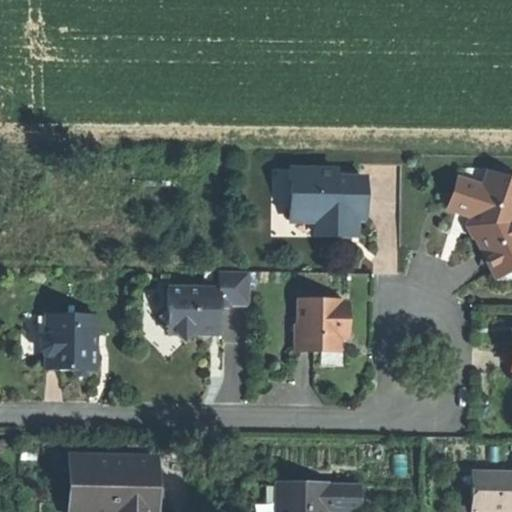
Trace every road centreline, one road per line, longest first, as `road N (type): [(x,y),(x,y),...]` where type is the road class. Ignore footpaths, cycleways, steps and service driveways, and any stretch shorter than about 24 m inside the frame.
road 1 (residential): [(0,417),(393,424)]
road 2 (residential): [(393,424),(441,421),(458,399),(455,334),(435,316),(403,323),(390,349)]
